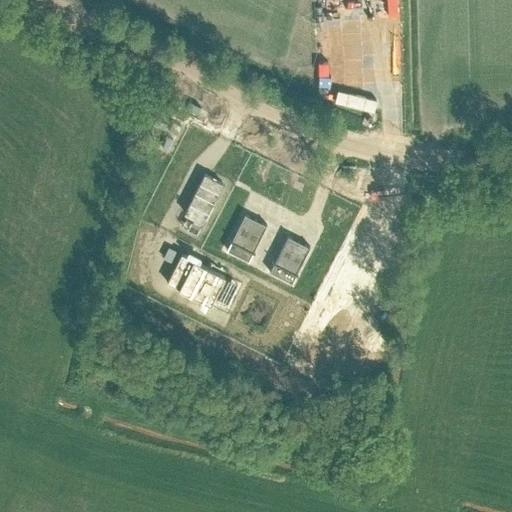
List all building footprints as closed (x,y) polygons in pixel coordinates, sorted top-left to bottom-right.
[(202,219),(222,180),(204,171),(184,209),(202,219)] [(226,248),(248,260),(267,224),(245,212),(226,248)] [(269,271),(291,282),(309,246),(287,235),(269,271)] [(181,252),(166,281),(178,287),(193,258),(181,252)] [(193,258),(178,287),(210,303),(225,274),(193,258)]
